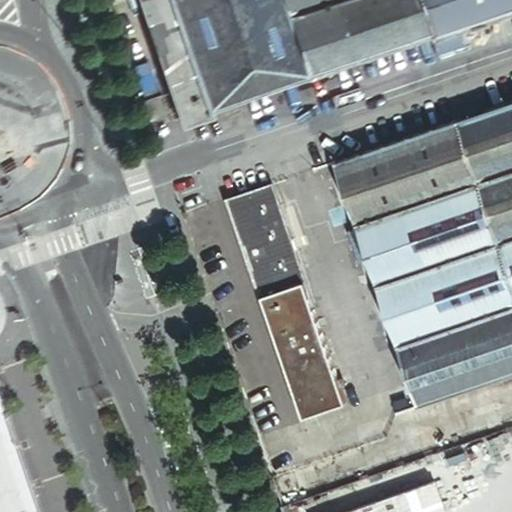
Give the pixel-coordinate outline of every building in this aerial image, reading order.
[(149,0),(190,118),(204,113),(310,77),(289,14),(284,0),(149,0)] [(328,0),(284,0),(289,14),(328,0)] [(419,0),(328,0),(289,14),(310,77),(432,36),(419,0)] [(511,0),(419,0),(432,36),(511,8),(511,0)] [(164,94),(145,100),(151,119),(170,113),(164,94)] [(511,103),(461,120),(482,181),(511,171),(511,103)] [(461,120),(338,162),(359,223),(482,181),(461,120)] [(511,238),(511,171),(482,181),(503,242),(511,238)] [(503,242),(482,181),(359,223),(379,284),(503,242)] [(275,187),(232,202),(265,299),(277,295),(271,277),(302,266),(275,187)] [(511,238),(503,242),(511,269),(511,238)] [(511,269),(503,242),(379,284),(400,345),(511,306),(511,269)] [(308,285),(302,266),(271,277),(277,295),(308,285)] [(308,285),(277,295),(265,299),(305,420),(349,405),(308,285)] [(511,375),(511,306),(400,345),(414,387),(421,406),(511,375)] [(421,406),(414,387),(408,389),(414,409),(421,406)] [(451,511),(441,481),(349,511),(451,511)]
